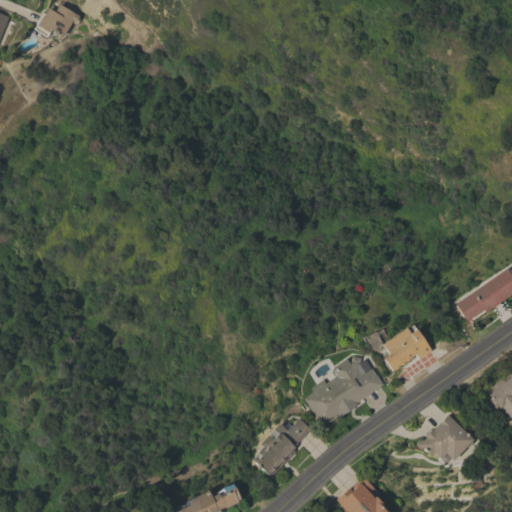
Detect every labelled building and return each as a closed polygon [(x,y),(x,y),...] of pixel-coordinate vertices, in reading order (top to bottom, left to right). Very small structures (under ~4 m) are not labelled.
[(42,13),(43,14),(47,7),(53,11),(58,3),(74,14),(75,13),(78,15),(74,22),(72,20),(62,36),(51,29),(49,33),(48,32),(46,37),(32,28),(42,13)] [(0,12),(8,16),(0,35),(0,12)] [(503,267),(505,271),(511,266),(511,291),(483,312),(481,309),(464,321),(452,303),(503,267)] [(404,327),(406,329),(411,325),(429,349),(417,358),(414,354),(391,371),(381,357),(387,353),(381,344),(404,327)] [(364,358),(381,384),(354,403),(355,404),(337,416),(336,415),(321,426),(301,398),(311,391),(309,388),(325,376),(327,380),(334,375),(330,368),(344,358),(348,363),(348,362),(349,356),(358,357),(358,363),(364,358)] [(511,424),(499,407),(497,408),(486,392),(488,391),(485,388),(499,378),(501,381),(511,373),(511,424)] [(442,463),(430,451),(427,454),(421,448),(420,448),(416,448),(413,445),(414,442),(416,439),(421,439),(423,437),(422,435),(429,428),(430,430),(445,414),(470,439),(450,460),(448,457),(442,463)] [(277,422),(285,430),(296,418),(308,429),(295,442),(296,443),(293,446),(291,449),(293,451),(268,477),(249,458),(260,447),(257,443),(277,422)] [(347,487),(347,488),(362,475),(373,488),(371,490),(371,493),(387,511),(343,511),(341,509),(342,508),(333,499),(347,487)] [(171,511),(187,504),(186,502),(194,498),(193,496),(206,489),(209,496),(216,492),(217,496),(224,493),(221,488),(231,483),(240,500),(225,507),(224,506),(212,511),(171,511)]
